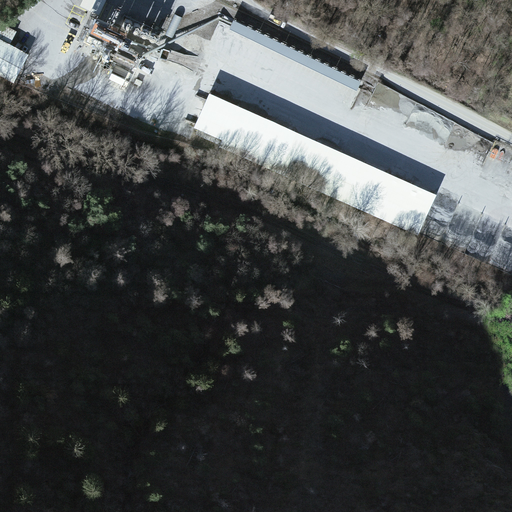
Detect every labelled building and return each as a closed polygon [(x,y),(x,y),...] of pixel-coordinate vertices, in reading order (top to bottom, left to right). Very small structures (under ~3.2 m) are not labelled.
[(104,0),(78,0),(77,3),(98,13),(104,0)] [(233,16),(229,23),(258,37),(261,30),(233,16)] [(18,29),(3,22),(0,26),(0,71),(15,79),(29,51),(11,42),(18,29)] [(212,89),(194,122),(223,135),(423,228),(441,192),(212,89)] [(223,135),(194,122),(190,129),(220,142),(223,135)] [(511,228),(505,226),(501,238),(511,241),(511,246),(499,242),(496,251),(507,255),(506,258),(511,260),(511,258),(511,228)]
